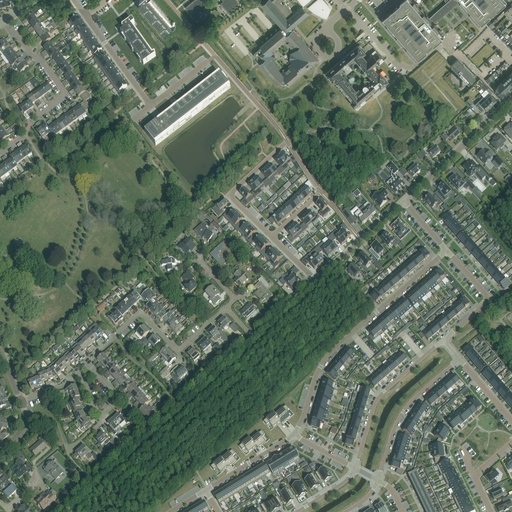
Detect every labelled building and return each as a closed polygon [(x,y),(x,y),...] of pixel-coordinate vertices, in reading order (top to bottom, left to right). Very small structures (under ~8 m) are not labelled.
[(142,2),(139,5),(141,8),(145,13),(149,18),(150,17),(155,21),(153,22),(154,23),(158,27),(159,26),(163,31),(162,32),(164,35),(176,25),(175,25),(173,27),(153,3),(150,0),(140,0),(142,2)] [(194,0),(193,0),(191,2),(196,8),(199,6),(194,0)] [(206,0),(203,3),(208,9),(211,7),(206,0)] [(265,0),(262,3),(283,28),(282,29),(286,34),(292,29),(291,28),(309,13),(308,12),(311,9),(313,10),(315,12),(318,13),(320,14),(322,15),(324,16),(327,17),(330,7),(324,0),(265,0)] [(444,35),(433,23),(442,16),(440,13),(444,10),(441,6),(428,18),(419,6),(418,7),(411,0),(404,0),(404,1),(403,0),(402,0),(400,2),(401,4),(399,6),(397,4),(396,4),(397,5),(381,19),(397,36),(397,35),(412,52),(411,53),(416,59),(444,35)] [(444,0),(446,2),(441,6),(444,10),(449,6),(450,7),(458,0),(479,24),(506,0),(444,0)] [(191,2),(188,4),(193,11),(196,8),(191,2)] [(229,2),(223,7),(225,10),(231,5),(229,2)] [(203,3),(199,6),(205,12),(208,9),(203,3)] [(188,4),(185,7),(190,13),(193,11),(188,4)] [(231,5),(225,10),(228,13),(234,8),(231,5)] [(199,6),(196,8),(202,14),(205,12),(199,6)] [(196,8),(193,11),(198,17),(202,14),(196,8)] [(193,11),(190,13),(195,20),(198,17),(193,11)] [(444,20),(439,24),(449,36),(445,40),(453,50),(465,40),(457,30),(461,26),(463,28),(468,24),(464,19),(459,24),(449,12),(442,18),(444,20)] [(37,20),(33,15),(27,20),(30,24),(37,20)] [(78,16),(68,23),(72,28),(74,26),(81,21),(78,16)] [(40,25),(37,20),(30,24),(30,25),(34,29),(40,25)] [(125,30),(121,33),(123,36),(126,41),(130,47),(131,46),(135,51),(134,52),(138,57),(139,56),(143,61),(141,62),(144,65),(156,56),(155,56),(153,58),(131,27),(133,26),(135,24),(132,20),(122,28),(123,28),(125,30)] [(81,21),(74,26),(76,30),(77,30),(84,25),(81,21)] [(40,25),(34,29),(37,34),(44,30),(46,28),(42,23),(40,25)] [(76,30),(75,32),(78,36),(80,35),(80,34),(87,29),(84,25),(77,30),(76,30)] [(261,48),(264,51),(260,54),(264,59),(261,62),(259,63),(277,84),(278,83),(281,80),(282,79),(283,81),(285,80),(286,81),(288,83),(288,84),(289,84),(310,67),(308,65),(310,63),(311,65),(313,63),(314,63),(315,62),(319,59),(311,50),(310,49),(293,29),(292,29),(286,34),(282,29),(281,28),(260,46),(261,48)] [(87,29),(80,34),(80,35),(82,38),(83,39),(90,33),(87,29)] [(45,31),(44,30),(37,34),(37,35),(38,34),(39,37),(35,40),(36,42),(39,40),(41,39),(47,34),(50,33),(48,30),(45,31)] [(82,38),(81,39),(84,43),(85,43),(93,37),(90,33),(83,39),(82,38)] [(41,39),(42,41),(44,44),(51,39),(47,34),(41,39)] [(0,50),(0,51),(8,45),(6,42),(11,39),(9,37),(4,41),(0,44),(0,50)] [(84,43),(83,44),(87,48),(96,42),(93,37),(85,43),(84,43)] [(96,42),(87,48),(90,53),(91,52),(99,46),(96,42)] [(54,48),(50,43),(43,48),(44,49),(46,51),(47,53),(54,48)] [(3,55),(15,45),(14,44),(10,47),(8,45),(0,51),(3,55)] [(360,45),(359,45),(358,44),(344,56),(340,61),(326,73),(326,74),(331,79),(333,81),(335,80),(352,100),(350,102),(354,106),(355,106),(357,108),(365,101),(363,99),(379,85),(380,86),(381,87),(388,81),(383,75),(380,72),(378,73),(374,69),(378,65),(384,60),(381,57),(378,53),(375,50),(369,55),(371,56),(365,60),(361,56),(365,52),(361,48),(362,47),(360,45)] [(6,59),(14,53),(12,50),(17,47),(15,45),(3,55),(6,59)] [(99,46),(91,52),(94,56),(102,50),(99,46)] [(54,48),(47,53),(50,57),(50,58),(51,58),(52,57),(57,53),(54,48)] [(9,63),(21,53),(20,52),(16,55),(14,53),(6,59),(9,63)] [(62,57),(58,52),(57,53),(52,57),(55,62),(62,57)] [(20,61),(19,58),(23,55),(21,53),(9,63),(12,67),(13,66),(15,64),(20,61)] [(102,53),(93,59),(97,64),(106,57),(102,53)] [(62,57),(55,62),(59,66),(59,67),(66,62),(62,57)] [(106,57),(97,64),(100,68),(109,61),(106,57)] [(16,70),(18,69),(30,59),(29,58),(24,61),(22,59),(20,61),(15,64),(13,66),(16,70)] [(31,61),(30,59),(18,69),(21,73),(29,67),(27,65),(31,61)] [(457,59),(451,65),(452,66),(455,69),(457,71),(459,74),(458,76),(458,77),(459,79),(459,80),(460,81),(461,81),(463,80),(462,79),(463,78),(469,84),(475,78),(463,65),(457,59)] [(109,61),(100,68),(103,72),(112,65),(109,61)] [(69,67),(66,62),(59,67),(62,72),(69,67)] [(112,65),(103,72),(106,76),(115,70),(112,65)] [(69,67),(62,72),(65,76),(66,76),(71,73),(73,72),(69,67)] [(115,70),(106,76),(109,80),(118,74),(115,70)] [(75,77),(71,73),(66,76),(64,77),(65,78),(68,82),(75,77)] [(118,74),(109,80),(111,84),(121,78),(118,74)] [(157,122),(145,132),(155,145),(229,86),(220,75),(158,124),(157,122)] [(75,77),(68,82),(71,87),(72,87),(78,82),(75,77)] [(511,84),(511,83),(506,77),(502,81),(508,88),(511,84)] [(121,78),(111,84),(114,89),(124,82),(121,78)] [(480,78),(477,81),(481,85),(480,86),(485,90),(485,91),(486,89),(488,87),(484,82),(483,82),(481,80),(480,78)] [(502,81),(498,85),(504,92),(505,92),(508,88),(502,81)] [(82,87),(80,85),(78,82),(72,87),(75,92),(82,87)] [(124,82),(114,89),(118,93),(120,96),(119,96),(125,92),(123,89),(127,87),(124,82)] [(498,85),(496,82),(491,87),(500,96),(505,92),(504,92),(498,85)] [(47,84),(42,88),(47,94),(51,91),(52,91),(47,84)] [(85,92),(82,87),(75,92),(78,96),(79,97),(80,96),(85,92)] [(42,88),(37,91),(42,98),(47,94),(42,88)] [(496,100),(486,89),(485,91),(485,90),(481,93),(481,94),(483,96),(491,104),(496,100)] [(37,91),(32,95),(37,101),(41,98),(42,98),(37,91)] [(86,91),(85,92),(80,96),(84,102),(86,101),(91,97),(86,91)] [(32,95),(27,98),(29,101),(32,105),(33,105),(37,101),(32,95)] [(486,109),(491,104),(483,96),(475,104),(482,112),(485,108),(486,109)] [(32,105),(29,101),(24,104),(29,111),(33,108),(34,107),(32,105)] [(91,108),(86,101),(84,102),(80,105),(80,106),(85,112),(91,108)] [(80,106),(78,107),(75,103),(73,104),(82,117),(86,114),(85,112),(80,106)] [(24,104),(19,108),(24,115),(25,114),(24,114),(29,111),(24,104)] [(82,117),(73,104),(71,105),(74,110),(72,112),(78,120),(82,117)] [(78,120),(72,112),(70,113),(67,109),(65,110),(74,123),(78,120)] [(74,123),(65,110),(63,111),(66,116),(64,117),(70,126),(74,123)] [(70,126),(64,117),(62,119),(58,115),(57,116),(66,128),(70,126)] [(66,128),(57,116),(55,117),(58,122),(56,123),(62,131),(66,128)] [(62,131),(56,123),(54,125),(50,120),(48,122),(58,134),(62,131)] [(48,129),(45,125),(43,127),(39,122),(38,124),(47,136),(50,133),(51,133),(48,129)] [(58,134),(48,122),(47,123),(50,128),(48,129),(51,133),(50,133),(53,137),(58,134)] [(47,136),(38,124),(36,125),(39,129),(37,131),(44,141),(48,138),(47,136)] [(460,134),(460,135),(460,134),(454,128),(455,129),(449,134),(447,133),(445,134),(444,133),(441,136),(446,140),(448,138),(452,142),(452,141),(460,134)] [(4,132),(0,134),(0,140),(0,141),(1,142),(10,135),(6,131),(4,132)] [(497,137),(495,139),(493,141),(494,142),(491,145),(497,150),(499,148),(500,150),(505,146),(504,144),(505,142),(500,137),(498,138),(497,137)] [(20,143),(18,144),(28,156),(32,154),(26,145),(23,147),(20,143)] [(28,156),(18,144),(16,145),(20,150),(18,151),(23,159),(28,156)] [(440,152),(435,147),(427,154),(433,159),(440,152)] [(23,159),(18,151),(15,153),(12,149),(10,150),(19,162),(23,159)] [(19,162),(10,150),(8,151),(12,156),(9,157),(11,159),(15,165),(19,162)] [(483,151),(477,156),(485,165),(491,159),(490,158),(492,156),(487,150),(484,152),(483,151)] [(283,152),(279,156),(287,165),(288,165),(291,162),(293,163),(296,161),(292,155),(289,158),(283,152)] [(472,153),(471,155),(477,162),(479,160),(472,153)] [(17,167),(15,165),(11,159),(8,161),(5,156),(3,158),(13,170),(17,167)] [(279,156),(275,160),(280,167),(278,169),(282,173),(289,167),(288,165),(287,165),(279,156)] [(504,163),(498,157),(494,161),(498,165),(500,163),(501,165),(504,163)] [(13,170),(3,158),(2,159),(5,163),(3,165),(8,173),(13,170)] [(468,173),(467,174),(471,178),(474,175),(475,175),(476,174),(478,177),(482,173),(472,163),(469,165),(468,165),(467,165),(464,167),(465,168),(464,168),(468,173)] [(397,171),(398,170),(393,165),(392,164),(388,168),(392,173),(391,174),(391,177),(394,180),(388,186),(395,193),(395,194),(396,194),(396,193),(405,185),(405,184),(405,185),(399,178),(398,177),(397,178),(394,174),(396,173),(397,171)] [(8,173),(3,165),(0,167),(0,166),(0,169),(4,176),(8,173)] [(270,165),(266,169),(274,178),(274,177),(278,174),(280,176),(282,173),(278,169),(276,171),(270,165)] [(420,171),(415,165),(408,172),(413,178),(420,171)] [(266,169),(261,173),(267,179),(265,181),(269,186),(270,187),(273,185),(272,183),(276,179),(274,177),(274,178),(266,169)] [(486,172),(482,175),(489,182),(492,179),(486,172)] [(476,188),(470,182),(467,185),(463,182),(460,178),(458,179),(455,176),(453,178),(453,177),(449,181),(453,185),(452,185),(455,188),(458,191),(463,186),(467,189),(469,188),(472,191),(476,188)] [(257,177),(252,181),(261,190),(263,188),(265,186),(266,188),(269,186),(265,181),(262,183),(257,177)] [(252,181),(248,185),(254,191),(251,193),(255,198),(262,192),(261,190),(252,181)] [(441,194),(438,197),(443,203),(449,198),(447,196),(451,192),(443,183),(442,184),(441,183),(439,185),(440,186),(438,187),(437,188),(436,189),(438,190),(438,191),(440,194),(441,193),(441,194)] [(305,185),(300,189),(308,197),(312,194),(305,185)] [(244,188),(239,193),(245,199),(241,202),(246,207),(254,199),(251,196),(244,188)] [(476,188),(472,191),(479,199),(483,196),(476,188)] [(300,189),(296,192),(297,193),(304,201),(308,197),(300,189)] [(372,199),(380,208),(387,202),(384,199),(388,195),(383,189),(379,193),(378,193),(372,199)] [(361,194),(357,190),(353,194),(356,198),(361,194)] [(297,193),(294,197),(301,204),(304,201),(297,193)] [(442,203),(436,197),(434,199),(433,198),(433,197),(432,198),(430,195),(424,200),(425,201),(427,203),(429,206),(432,209),(436,205),(438,207),(442,203)] [(294,197),(290,201),(291,201),(297,208),(301,204),(294,197),(293,197),(294,197)] [(223,199),(212,209),(219,217),(223,212),(222,211),(221,210),(227,204),(223,199)] [(347,203),(352,208),(357,203),(352,199),(347,203)] [(321,200),(316,205),(321,211),(319,213),(323,218),(331,211),(323,203),(321,201),(321,200)] [(287,205),(293,211),(297,208),(291,201),(287,205)] [(286,203),(282,206),(289,215),(293,211),(287,205),(286,203)] [(375,211),(371,207),(371,206),(367,203),(364,206),(364,207),(367,210),(366,210),(371,216),(373,214),(373,215),(376,213),(375,212),(376,212),(376,211),(375,211)] [(282,206),(278,210),(279,211),(286,218),(289,215),(282,206)] [(371,216),(366,210),(367,210),(364,207),(363,208),(365,211),(362,214),(362,215),(366,220),(368,219),(369,219),(371,217),(370,217),(371,216)] [(354,218),(347,209),(343,213),(349,222),(354,218)] [(228,212),(223,216),(229,223),(238,215),(234,211),(230,214),(228,212)] [(279,211),(275,214),(276,215),(282,222),(286,218),(279,211)] [(309,211),(304,215),(312,223),(311,223),(312,224),(319,218),(315,213),(313,215),(309,211)] [(366,220),(362,215),(362,214),(359,211),(354,215),(354,216),(357,219),(362,224),(364,223),(366,221),(366,220)] [(445,224),(453,217),(454,217),(450,212),(441,220),(445,224)] [(238,215),(229,223),(236,230),(240,226),(238,223),(242,219),(238,215)] [(268,219),(268,220),(273,225),(273,224),(275,222),(278,225),(282,222),(276,215),(272,218),(271,218),(268,220),(268,219)] [(304,215),(300,219),(304,223),(301,226),(306,230),(308,228),(307,227),(311,223),(312,223),(304,215)] [(449,228),(456,221),(453,217),(445,224),(449,228)] [(405,232),(409,229),(405,225),(404,226),(398,221),(392,227),(395,230),(397,232),(394,235),(400,241),(403,238),(407,234),(405,232)] [(452,232),(460,225),(456,221),(449,228),(452,232)] [(203,238),(202,239),(203,240),(204,239),(208,241),(208,242),(208,243),(213,234),(202,223),(194,231),(199,237),(200,236),(203,237),(202,238),(203,238)] [(240,226),(236,230),(238,232),(239,232),(243,236),(251,228),(247,223),(242,228),(240,226)] [(295,223),(291,227),(299,236),(306,230),(301,226),(299,228),(295,223)] [(338,232),(346,241),(350,237),(345,231),(347,229),(343,224),(340,227),(342,228),(338,232)] [(456,236),(464,230),(460,225),(452,232),(456,236)] [(291,227),(286,231),(290,236),(288,238),(292,243),(299,236),(291,227)] [(251,228),(243,236),(249,243),(253,238),(251,236),(255,232),(251,228)] [(336,230),(329,236),(334,241),(336,239),(342,245),(346,241),(338,232),(336,230)] [(461,242),(467,237),(469,235),(465,231),(457,238),(461,242)] [(381,238),(388,247),(392,244),(395,247),(400,243),(395,238),(393,240),(392,239),(391,239),(391,238),(390,237),(386,233),(384,235),(383,235),(380,237),(381,238)] [(253,238),(249,243),(251,245),(253,243),(257,247),(264,241),(260,236),(255,241),(253,238)] [(324,244),(332,253),(337,249),(331,243),(334,241),(329,236),(327,239),(328,241),(324,244)] [(461,242),(464,246),(470,241),(467,237),(461,242)] [(191,251),(195,246),(187,239),(179,248),(186,254),(190,250),(191,251)] [(228,254),(233,249),(225,240),(210,254),(222,267),(229,260),(227,258),(228,257),(227,256),(226,257),(224,255),(226,253),(228,254)] [(257,247),(255,248),(262,255),(266,251),(264,249),(268,245),(264,241),(257,247)] [(464,246),(468,250),(474,245),(470,241),(464,246)] [(323,242),(316,249),(320,253),(322,251),(328,257),(332,253),(324,244),(323,242)] [(379,256),(384,251),(376,242),(376,243),(375,242),(372,244),(373,245),(372,246),(373,246),(371,248),(372,248),(375,252),(372,254),(377,261),(381,258),(379,256)] [(468,250),(471,254),(477,249),(474,245),(468,250)] [(424,249),(423,249),(422,248),(418,252),(420,254),(425,260),(430,256),(424,249)] [(266,251),(262,255),(264,258),(265,257),(268,261),(277,253),(273,249),(270,252),(268,253),(266,251)] [(316,249),(309,255),(319,266),(323,262),(318,255),(320,253),(316,249)] [(471,254),(475,258),(481,253),(477,249),(471,254)] [(277,253),(268,261),(275,268),(279,264),(277,262),(281,258),(277,253)] [(363,253),(357,258),(365,268),(372,262),(363,253)] [(475,258),(479,262),(485,257),(481,253),(475,258)] [(420,254),(416,257),(421,263),(425,260),(420,254)] [(309,255),(302,261),(303,263),(306,266),(309,263),(314,270),(319,266),(309,255)] [(421,263),(416,257),(412,261),(417,267),(421,263)] [(479,262),(482,266),(488,261),(485,257),(479,262)] [(171,258),(167,258),(168,261),(161,262),(162,266),(167,266),(168,272),(173,272),(172,265),(176,265),(176,261),(171,261),(171,258)] [(376,261),(373,264),(379,271),(383,268),(376,261)] [(417,267),(412,261),(408,264),(413,270),(417,267)] [(482,266),(486,270),(492,265),(488,261),(482,266)] [(364,277),(368,275),(358,264),(356,266),(354,264),(348,269),(350,271),(349,272),(352,276),(353,275),(355,277),(360,272),(364,277)] [(413,270),(408,264),(404,268),(409,274),(413,270)] [(486,270),(489,274),(495,269),(492,265),(486,270)] [(295,267),(286,275),(288,277),(296,286),(301,282),(295,275),(299,272),(297,270),(295,267)] [(409,274),(404,268),(400,272),(405,277),(409,274)] [(489,274),(493,278),(499,273),(495,269),(489,274)] [(446,278),(439,270),(435,274),(442,282),(446,278)] [(242,274),(239,271),(234,275),(238,279),(235,282),(234,281),(239,287),(248,279),(243,273),(242,274)] [(190,293),(197,286),(192,280),(194,278),(188,272),(182,278),(187,283),(184,285),(190,293)] [(405,277),(400,272),(395,275),(401,281),(405,277)] [(493,278),(497,282),(502,277),(499,273),(493,278)] [(442,282),(435,274),(431,277),(438,285),(442,282)] [(401,281),(395,275),(391,279),(397,285),(401,281)] [(282,278),(280,281),(284,286),(286,283),(292,290),(296,286),(288,277),(284,280),(282,278)] [(438,285),(431,277),(427,281),(434,289),(438,285)] [(497,282),(500,286),(506,281),(502,277),(497,282)] [(273,296),(266,288),(269,286),(261,278),(258,281),(259,282),(255,287),(257,289),(258,289),(259,290),(254,294),(260,301),(264,297),(268,300),(273,296)] [(397,285),(391,279),(387,282),(393,288),(397,285)] [(504,290),(511,283),(511,282),(508,279),(506,281),(500,286),(504,290)] [(434,289),(427,281),(423,284),(429,292),(434,289)] [(393,288),(387,282),(383,286),(388,292),(393,288)] [(429,292),(423,284),(419,288),(425,296),(429,292)] [(140,298),(142,297),(148,291),(143,286),(138,290),(134,287),(132,289),(133,290),(140,298)] [(210,299),(215,305),(221,300),(217,296),(218,295),(217,293),(218,292),(213,286),(206,292),(211,298),(210,299)] [(388,292),(383,286),(379,289),(384,295),(388,292)] [(145,301),(156,291),(157,290),(156,288),(151,292),(149,290),(148,291),(142,297),(145,301)] [(425,296),(419,288),(415,292),(421,299),(425,296)] [(384,295),(379,289),(375,293),(380,299),(384,295)] [(141,299),(140,298),(133,290),(132,292),(133,293),(130,295),(137,303),(141,299),(141,300),(141,299)] [(147,307),(156,298),(154,295),(158,291),(157,290),(156,291),(145,301),(147,303),(146,305),(146,306),(146,307),(147,307)] [(375,293),(373,290),(369,294),(373,299),(376,303),(380,299),(375,293)] [(421,299),(415,292),(411,295),(417,303),(421,299)] [(133,306),(137,303),(130,295),(128,297),(127,296),(125,298),(133,306)] [(417,303),(411,295),(406,299),(413,307),(417,303)] [(150,310),(157,304),(155,301),(159,298),(158,297),(156,298),(147,307),(150,310)] [(469,305),(464,298),(463,298),(463,297),(459,300),(458,301),(460,303),(460,302),(465,308),(469,305)] [(133,306),(125,298),(124,299),(125,300),(123,302),(130,310),(129,310),(131,312),(133,310),(131,308),(133,306)] [(412,308),(405,300),(401,304),(408,311),(412,308)] [(126,313),(129,310),(130,310),(123,302),(120,304),(119,303),(118,305),(126,313)] [(460,302),(460,303),(456,306),(461,312),(465,308),(460,302)] [(153,314),(162,306),(161,305),(159,306),(157,304),(150,310),(153,314)] [(247,319),(256,311),(250,304),(247,307),(245,309),(241,313),(247,319)] [(408,311),(401,304),(397,307),(404,315),(408,311)] [(126,313),(118,305),(119,306),(117,308),(115,307),(114,308),(115,310),(122,317),(126,313)] [(157,318),(164,311),(162,309),(165,306),(164,305),(162,306),(153,314),(157,318)] [(457,316),(461,312),(456,306),(452,310),(457,316)] [(404,315),(397,307),(393,311),(399,318),(404,315)] [(123,318),(122,317),(115,310),(113,311),(115,312),(112,314),(122,325),(123,323),(121,320),(123,319),(123,318)] [(162,320),(171,312),(170,310),(166,314),(164,311),(157,318),(160,322),(163,320),(162,320)] [(166,324),(174,317),(172,315),(175,311),(174,310),(171,312),(162,320),(163,320),(166,324)] [(453,319),(457,316),(452,310),(448,313),(453,319)] [(399,318),(393,311),(389,314),(395,322),(399,318)] [(122,325),(112,314),(111,313),(107,317),(115,326),(116,326),(115,325),(118,323),(120,326),(122,325)] [(449,323),(453,319),(448,313),(444,317),(449,323)] [(395,322),(389,314),(385,318),(391,325),(395,322)] [(170,328),(181,318),(179,316),(176,319),(174,317),(166,324),(170,328)] [(445,326),(449,323),(444,317),(440,320),(445,326)] [(173,332),(181,325),(179,323),(182,320),(181,318),(170,328),(173,332)] [(218,323),(223,329),(224,329),(224,330),(225,330),(226,331),(228,329),(228,328),(227,327),(227,326),(229,324),(224,318),(218,323)] [(391,325),(385,318),(381,321),(387,329),(391,325)] [(441,330),(445,326),(440,320),(436,324),(441,330)] [(387,329),(381,321),(376,325),(383,333),(387,329)] [(180,333),(189,324),(188,323),(183,327),(181,325),(173,332),(177,336),(176,336),(179,334),(180,334),(181,333),(180,333)] [(103,332),(96,324),(89,331),(101,343),(103,341),(101,339),(99,338),(102,335),(101,334),(103,332)] [(234,324),(230,327),(235,332),(239,330),(234,324)] [(441,330),(436,324),(431,327),(437,333),(441,330)] [(383,333),(376,325),(372,328),(379,336),(383,333)] [(149,332),(144,326),(141,329),(141,328),(140,329),(135,334),(140,340),(149,332)] [(220,335),(219,333),(213,327),(213,328),(212,328),(210,329),(210,330),(209,332),(208,331),(208,332),(213,338),(216,336),(217,336),(219,334),(220,335)] [(437,333),(431,327),(428,331),(427,331),(433,337),(437,333)] [(379,336),(372,328),(368,332),(371,335),(375,340),(379,336)] [(427,331),(428,331),(426,329),(421,333),(425,337),(428,341),(433,337),(427,331)] [(101,343),(89,331),(85,335),(87,337),(93,344),(95,341),(96,343),(97,343),(98,345),(101,343)] [(229,340),(223,333),(220,336),(226,343),(229,340)] [(146,344),(148,347),(151,344),(154,347),(160,342),(155,336),(146,344)] [(93,344),(87,337),(82,341),(92,351),(94,349),(92,347),(90,346),(93,344)] [(92,351),(82,341),(80,339),(75,343),(79,347),(84,352),(86,350),(87,351),(88,351),(89,353),(92,351)] [(211,345),(205,339),(204,339),(204,340),(203,341),(202,341),(198,345),(203,352),(211,345)] [(135,350),(137,348),(142,344),(142,343),(139,340),(133,347),(135,350)] [(467,356),(475,349),(475,350),(475,349),(471,344),(468,348),(467,347),(465,349),(465,350),(463,351),(467,356)] [(215,346),(213,348),(219,355),(222,353),(215,346)] [(85,353),(84,352),(79,347),(75,351),(83,359),(85,357),(84,356),(84,357),(83,356),(85,353)] [(161,359),(163,361),(171,354),(166,348),(160,354),(163,357),(161,359)] [(200,357),(195,352),(195,353),(193,351),(194,351),(193,349),(192,351),(191,349),(189,351),(189,350),(188,350),(190,352),(187,354),(194,362),(200,357)] [(356,355),(353,353),(354,352),(351,350),(350,351),(348,349),(344,353),(352,359),(356,355)] [(470,360),(478,353),(475,350),(475,349),(467,356),(470,360)] [(83,359),(75,351),(70,355),(76,361),(79,359),(80,359),(80,360),(81,361),(83,359)] [(78,363),(76,361),(70,355),(68,352),(63,356),(64,357),(70,364),(72,365),(75,363),(75,364),(75,365),(76,365),(78,363)] [(407,359),(403,355),(403,356),(400,352),(396,355),(403,363),(407,359)] [(352,359),(344,353),(341,357),(347,362),(350,358),(352,360),(352,359)] [(474,364),(482,358),(478,353),(470,360),(474,364)] [(101,365),(108,359),(103,354),(97,360),(101,364),(101,365)] [(148,361),(150,364),(158,357),(155,354),(148,361)] [(176,359),(171,354),(163,361),(165,363),(166,361),(169,365),(176,359)] [(403,363),(396,355),(392,359),(399,367),(403,363)] [(68,366),(70,364),(64,357),(60,361),(69,371),(72,370),(70,368),(70,367),(68,366)] [(343,366),(347,362),(341,357),(337,361),(343,366)] [(477,368),(485,362),(482,358),(474,364),(477,368)] [(69,371),(60,361),(58,359),(53,363),(62,372),(64,370),(65,371),(65,372),(66,371),(67,373),(69,371)] [(105,369),(112,363),(108,359),(101,365),(105,369)] [(399,367),(392,359),(388,362),(394,370),(399,367)] [(343,366),(337,361),(334,365),(340,370),(343,366)] [(394,370),(388,362),(384,366),(390,374),(394,370)] [(481,373),(489,366),(485,362),(477,368),(481,373)] [(62,372),(53,363),(49,367),(48,367),(51,374),(54,373),(57,376),(58,377),(58,378),(59,378),(60,380),(63,378),(61,376),(61,375),(59,374),(62,372)] [(109,373),(116,368),(112,363),(105,369),(109,373)] [(340,370),(334,365),(330,369),(338,376),(336,374),(340,370)] [(390,374),(384,366),(380,369),(386,377),(390,374)] [(53,377),(57,376),(54,373),(51,374),(48,367),(43,369),(50,385),(52,384),(51,381),(50,379),(53,378),(53,377)] [(163,375),(167,370),(169,369),(167,367),(160,372),(163,375)] [(187,373),(182,367),(180,369),(179,370),(177,367),(172,371),(174,374),(171,376),(172,376),(179,383),(182,381),(180,379),(184,377),(185,376),(184,376),(187,373)] [(486,379),(493,373),(494,372),(490,367),(482,374),(486,379)] [(113,378),(120,372),(116,368),(109,373),(108,374),(106,377),(107,379),(111,375),(113,378)] [(50,385),(43,369),(40,370),(42,374),(39,375),(39,377),(42,383),(45,382),(46,383),(46,384),(47,386),(50,385)] [(338,376),(330,369),(327,374),(334,380),(338,376)] [(386,377),(380,369),(376,373),(382,381),(386,377)] [(117,382),(126,374),(122,370),(120,372),(113,378),(116,380),(112,384),(114,386),(116,383),(117,382)] [(170,373),(167,370),(163,375),(160,377),(163,380),(170,373)] [(382,381),(376,373),(371,377),(378,384),(382,381)] [(490,383),(496,377),(493,373),(486,379),(490,383)] [(121,387),(130,379),(126,374),(117,382),(119,384),(121,387)] [(455,385),(459,381),(454,375),(450,379),(455,385)] [(43,385),(42,383),(39,377),(34,379),(38,390),(41,389),(41,387),(41,388),(40,387),(40,386),(43,385)] [(378,384),(371,377),(367,380),(368,381),(374,388),(378,384)] [(493,387),(500,382),(496,377),(490,383),(493,387)] [(38,390),(34,379),(26,383),(28,388),(31,387),(32,389),(35,388),(35,389),(35,390),(36,391),(38,390)] [(127,390),(133,384),(134,383),(130,379),(121,387),(124,389),(120,393),(122,395),(127,390)] [(455,385),(450,379),(446,382),(451,388),(455,385)] [(334,390),(336,384),(324,380),(323,386),(334,390)] [(451,388),(446,382),(442,386),(447,392),(451,388)] [(497,392),(504,386),(500,382),(493,387),(497,392)] [(127,398),(137,389),(133,384),(127,390),(129,392),(125,396),(127,398)] [(68,396),(70,395),(79,391),(77,388),(76,386),(65,390),(68,396)] [(332,395),(334,390),(323,386),(321,392),(332,395)] [(369,395),(371,390),(358,386),(357,392),(369,395)] [(447,392),(442,386),(438,389),(443,395),(447,392)] [(501,396),(507,391),(504,386),(497,392),(501,396)] [(135,399),(143,391),(139,387),(137,389),(127,398),(129,400),(133,396),(135,399)] [(443,395),(438,389),(434,393),(439,399),(443,395)] [(79,391),(70,395),(74,403),(78,401),(80,400),(79,397),(80,397),(79,394),(78,391),(79,391)] [(138,404),(139,403),(147,396),(143,391),(135,399),(137,401),(133,405),(135,407),(138,404)] [(504,400),(511,395),(507,391),(501,396),(504,400)] [(330,401),(332,395),(321,392),(319,398),(330,401)] [(367,400),(369,395),(357,392),(361,393),(360,398),(367,400)] [(439,399),(434,393),(430,397),(435,402),(439,399)] [(151,400),(147,396),(139,403),(143,408),(145,406),(146,406),(151,400)] [(435,402),(430,397),(425,400),(426,401),(430,406),(435,402)] [(329,407),(330,401),(319,398),(317,403),(329,407)] [(480,404),(478,401),(477,402),(474,398),(469,402),(477,411),(482,407),(480,405),(480,404)] [(5,404),(3,399),(0,400),(0,408),(3,407),(4,410),(11,408),(9,402),(5,404)] [(80,407),(78,401),(74,403),(67,405),(70,412),(73,410),(74,413),(82,409),(81,406),(80,407)] [(428,408),(430,406),(426,401),(423,405),(421,403),(418,408),(426,413),(429,409),(428,408)] [(477,411),(469,402),(465,406),(472,415),(477,411)] [(327,413),(329,407),(317,403),(316,409),(327,413)] [(143,416),(152,408),(150,406),(148,408),(146,406),(145,406),(143,408),(139,411),(141,414),(138,417),(140,419),(142,417),(143,416)] [(276,414),(275,415),(281,421),(280,421),(282,423),(287,419),(290,417),(288,414),(286,412),(289,410),(286,406),(276,414)] [(472,415),(465,406),(460,410),(468,419),(472,415)] [(154,409),(152,408),(143,416),(147,420),(154,414),(151,412),(154,409)] [(426,413),(418,408),(415,412),(422,417),(425,413),(426,414),(426,413)] [(83,412),(82,409),(74,413),(77,421),(85,418),(83,412)] [(325,418),(327,413),(316,409),(314,415),(325,418)] [(468,419),(460,410),(456,414),(455,413),(454,413),(463,423),(468,419)] [(274,412),(263,421),(267,425),(269,423),(273,427),(280,421),(281,421),(275,415),(276,414),(274,412)] [(420,422),(422,417),(415,412),(412,417),(421,422),(420,422)] [(463,423),(454,413),(450,417),(458,426),(460,424),(461,425),(463,423)] [(118,414),(113,419),(120,426),(125,422),(127,424),(130,422),(125,416),(122,418),(118,414)] [(324,424),(325,418),(314,415),(312,421),(324,424)] [(421,422),(412,417),(409,421),(418,427),(421,422)] [(458,426),(450,417),(451,419),(447,423),(453,430),(458,426)] [(89,422),(85,418),(77,421),(76,421),(78,424),(77,425),(81,430),(85,427),(87,429),(92,425),(90,422),(89,422)] [(113,419),(108,423),(110,426),(112,428),(109,430),(114,436),(117,433),(122,429),(120,426),(113,419)] [(319,429),(321,424),(323,424),(324,424),(312,421),(310,427),(313,428),(313,429),(317,430),(317,429),(319,429)] [(414,431),(416,427),(417,427),(418,427),(409,421),(406,426),(415,432),(415,431),(414,431)] [(448,430),(449,428),(450,428),(444,421),(441,426),(438,431),(447,436),(449,433),(448,432),(449,430),(448,430)] [(415,432),(406,426),(403,431),(412,436),(415,432)] [(6,430),(1,434),(5,438),(10,434),(6,430)] [(251,440),(256,446),(258,448),(266,442),(262,437),(264,435),(261,431),(251,440)] [(443,441),(444,439),(445,440),(447,436),(438,431),(434,436),(439,439),(437,442),(432,441),(441,443),(440,443),(441,440),(443,441)] [(110,442),(109,441),(108,439),(106,437),(106,436),(106,437),(102,433),(97,437),(98,438),(96,440),(99,443),(96,446),(98,448),(101,445),(101,446),(104,443),(106,445),(110,442)] [(409,444),(410,438),(401,435),(399,441),(409,444)] [(30,450),(35,456),(45,447),(43,444),(46,442),(41,436),(38,439),(40,441),(30,450)] [(249,437),(239,446),(242,450),(245,448),(249,452),(256,446),(251,440),(249,437)] [(116,448),(119,446),(112,439),(109,441),(110,442),(116,448)] [(346,439),(345,445),(347,445),(346,446),(350,447),(350,446),(353,447),(355,442),(346,439)] [(407,449),(409,444),(399,441),(397,446),(407,449)] [(442,447),(442,445),(440,445),(440,443),(441,443),(432,441),(433,446),(430,446),(431,453),(444,451),(443,447),(442,447)] [(92,456),(93,456),(89,452),(83,446),(76,453),(76,454),(74,455),(77,458),(79,456),(81,459),(86,455),(87,456),(86,456),(89,459),(93,457),(92,456)] [(406,454),(407,449),(397,446),(396,451),(406,454)] [(293,448),(288,451),(295,462),(300,459),(293,448)] [(222,459),(228,466),(228,467),(236,461),(232,456),(235,454),(232,450),(230,451),(222,459)] [(288,451),(282,454),(289,466),(295,462),(288,451)] [(404,459),(406,454),(396,451),(394,456),(404,459)] [(443,457),(443,455),(444,455),(444,451),(431,453),(433,453),(434,459),(435,459),(435,464),(443,460),(442,460),(442,458),(443,457)] [(277,457),(284,469),(289,466),(282,454),(278,457),(277,457)] [(403,464),(404,459),(394,456),(393,461),(403,464)] [(277,457),(272,460),(279,472),(284,469),(277,457)] [(26,472),(29,470),(31,468),(27,463),(25,466),(18,458),(15,461),(15,464),(10,469),(19,478),(25,473),(26,475),(28,474),(26,472)] [(212,465),(211,466),(214,470),(216,468),(220,472),(228,466),(222,459),(221,458),(212,465)] [(271,461),(267,464),(274,475),(279,472),(272,460),(272,461),(271,461)] [(438,471),(450,465),(448,460),(436,466),(438,471)] [(401,470),(403,464),(393,461),(391,467),(398,469),(396,473),(401,475),(404,471),(401,470)] [(52,462),(44,470),(47,473),(49,472),(56,480),(63,473),(52,462)] [(270,473),(265,464),(260,467),(266,476),(270,473)] [(441,476),(454,470),(453,467),(451,468),(450,465),(438,471),(441,476)] [(266,476),(260,467),(255,470),(261,479),(266,476)] [(324,468),(315,473),(320,480),(322,479),(325,482),(330,479),(324,468)] [(261,479),(255,470),(251,472),(256,482),(261,479)] [(445,480),(456,474),(454,470),(441,476),(442,475),(445,480)] [(494,479),(499,476),(494,470),(491,473),(489,475),(486,478),(488,480),(487,480),(492,485),(493,485),(498,483),(494,479)] [(410,480),(418,476),(416,471),(415,471),(408,475),(410,480)] [(256,482),(251,472),(246,475),(252,484),(256,482)] [(310,477),(305,481),(311,490),(317,487),(315,483),(318,482),(312,473),(309,475),(310,477)] [(447,485),(459,479),(458,479),(456,475),(457,474),(456,474),(445,480),(447,485)] [(252,484),(246,475),(242,478),(247,487),(252,484)] [(418,476),(410,480),(412,484),(420,480),(418,476)] [(16,491),(6,479),(4,477),(0,479),(0,490),(1,492),(2,492),(3,493),(2,495),(3,494),(7,499),(16,491)] [(247,487),(242,478),(237,481),(243,490),(247,487)] [(461,484),(459,479),(447,485),(449,484),(451,489),(461,484)] [(420,480),(412,484),(414,489),(423,485),(420,480)] [(243,490),(237,481),(232,484),(238,493),(243,490)] [(301,482),(293,487),(299,498),(305,494),(303,491),(306,489),(301,482)] [(238,493),(232,484),(228,487),(233,496),(238,493)] [(452,494),(463,489),(461,484),(451,489),(454,493),(451,494),(452,494)] [(423,485),(414,489),(417,494),(425,490),(423,485)] [(233,496),(228,487),(223,489),(229,498),(233,496)] [(494,500),(503,496),(500,488),(499,488),(500,489),(491,493),(490,493),(494,500)] [(229,498),(223,489),(219,492),(224,501),(229,498)] [(289,489),(281,494),(287,505),(293,502),(291,498),(294,496),(289,489)] [(454,499),(466,494),(465,494),(463,489),(452,494),(454,499)] [(425,490),(417,494),(419,498),(427,494),(425,490)] [(48,492),(45,495),(44,494),(43,495),(43,496),(42,497),(41,497),(35,502),(42,509),(50,501),(51,502),(55,499),(48,492)] [(224,501),(219,492),(214,495),(219,504),(224,501)] [(427,494),(419,498),(421,503),(429,499),(427,494)] [(456,504),(468,499),(468,498),(468,499),(465,494),(466,494),(454,499),(456,504)] [(269,501),(275,511),(279,509),(278,507),(280,506),(278,504),(281,503),(277,496),(272,500),(269,501)] [(503,503),(497,506),(499,511),(500,511),(504,510),(504,511),(509,510),(508,508),(511,506),(508,497),(502,500),(503,503)] [(429,499),(421,503),(423,507),(431,503),(429,499)] [(459,509),(470,504),(470,503),(470,504),(468,499),(456,504),(459,509)] [(269,500),(261,505),(264,511),(266,511),(268,511),(275,511),(269,501),(269,500)] [(206,511),(209,511),(204,502),(199,504),(203,511),(206,511)] [(431,503),(423,507),(425,511),(433,508),(431,503)]
